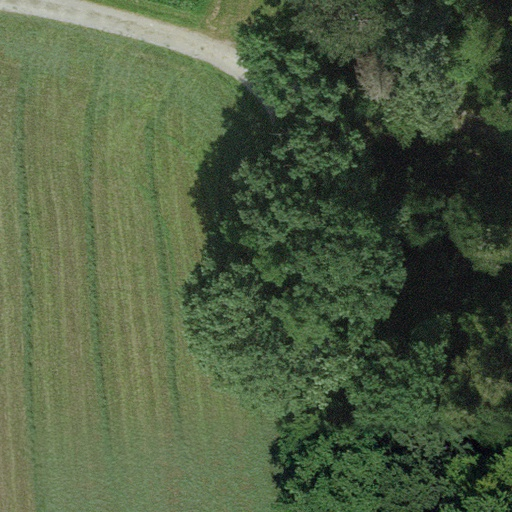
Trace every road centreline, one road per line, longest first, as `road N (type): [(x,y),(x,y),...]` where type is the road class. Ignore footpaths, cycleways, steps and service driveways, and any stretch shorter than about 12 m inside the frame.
road 1 (track): [(511,134),(148,28),(4,0)]
road 2 (track): [(335,511),(327,376),(262,65)]
